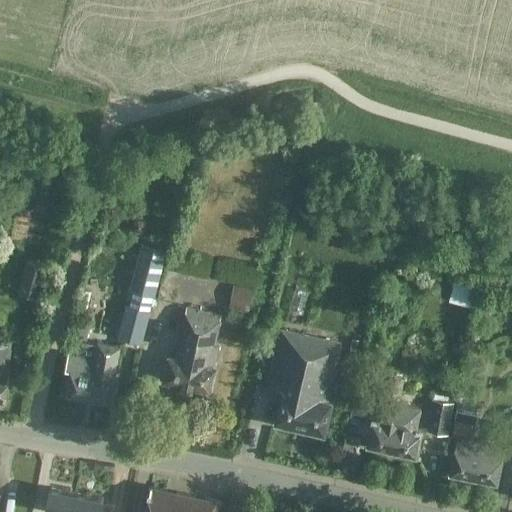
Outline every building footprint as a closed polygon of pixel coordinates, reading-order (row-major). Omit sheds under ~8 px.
[(348,221),(328,215),(321,241),(341,247),(348,221)] [(129,288),(153,295),(166,248),(142,242),(129,288)] [(45,265),(28,260),(20,289),(37,294),(45,265)] [(499,287),(505,267),(493,263),(487,283),(499,287)] [(253,287),(233,283),(228,307),(248,310),(253,287)] [(456,298),(475,303),(479,287),(459,283),(456,298)] [(151,303),(134,299),(126,334),(143,338),(151,303)] [(211,391),(217,366),(213,365),(218,344),(214,343),(221,314),(185,306),(174,356),(168,355),(162,380),(211,391)] [(89,323),(72,319),(69,337),(86,340),(89,323)] [(327,399),(340,343),(281,329),(268,385),(282,389),(274,422),(324,434),(332,400),(327,399)] [(0,401),(4,402),(8,356),(10,341),(0,339),(0,401)] [(113,377),(119,346),(96,341),(95,344),(78,341),(76,355),(67,353),(64,369),(69,370),(65,394),(113,403),(118,378),(113,377)] [(398,403),(401,388),(403,378),(388,375),(386,384),(383,400),(382,400),(378,419),(372,418),(367,444),(416,454),(422,428),(416,427),(420,408),(398,403)] [(431,398),(426,430),(449,433),(453,401),(431,398)] [(355,399),(352,413),(364,416),(367,402),(355,399)] [(473,436),(476,424),(453,419),(451,431),(473,436)] [(501,458),(504,447),(457,437),(454,448),(449,473),(497,483),(502,458),(501,458)] [(220,511),(223,501),(150,486),(144,511),(220,511)] [(72,511),(77,492),(50,487),(45,510),(57,511),(72,511)] [(72,511),(100,511),(103,497),(77,492),(72,511)]
